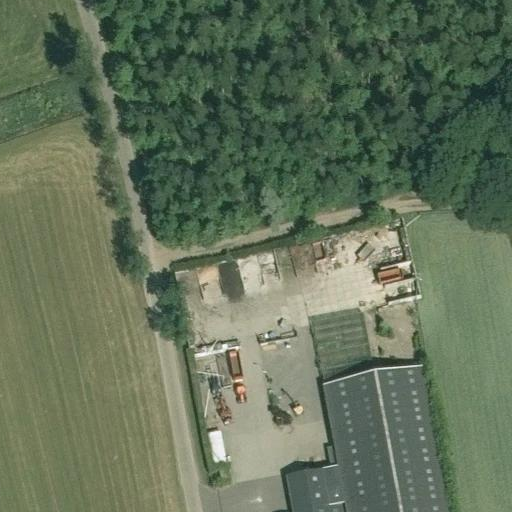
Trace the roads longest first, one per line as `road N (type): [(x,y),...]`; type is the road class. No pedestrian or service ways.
road 1 (unclassified): [(194,511),(132,181),(84,0)]
road 2 (unknown): [(149,265),(327,227)]
